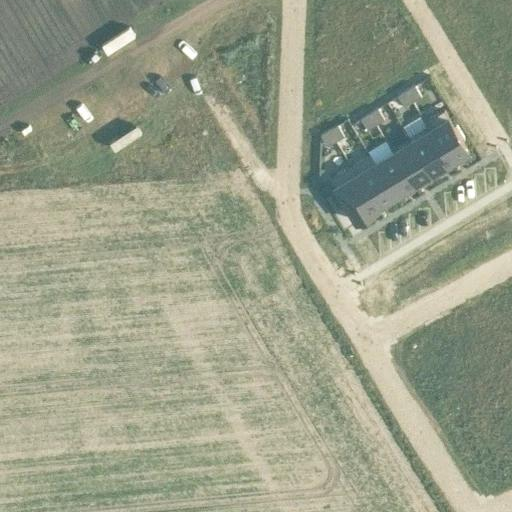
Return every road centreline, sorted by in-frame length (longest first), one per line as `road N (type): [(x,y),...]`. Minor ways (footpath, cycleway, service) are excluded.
road 1 (track): [(0,135),(226,0)]
road 2 (residential): [(334,288),(511,184)]
road 3 (residential): [(471,511),(368,340)]
road 4 (residential): [(511,167),(414,0)]
road 5 (residential): [(297,0),(289,183)]
road 6 (residential): [(368,340),(511,263)]
road 7 (residential): [(210,93),(261,177),(289,183)]
